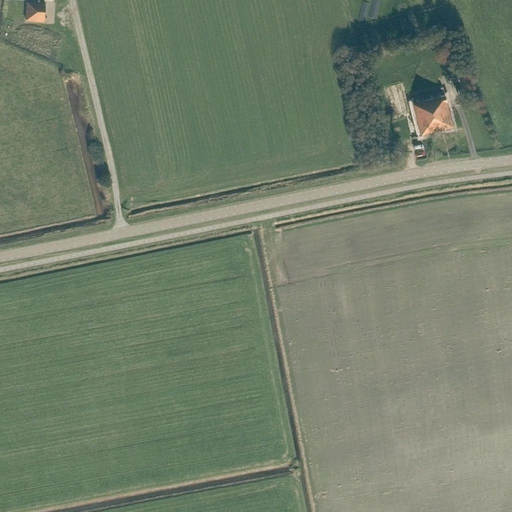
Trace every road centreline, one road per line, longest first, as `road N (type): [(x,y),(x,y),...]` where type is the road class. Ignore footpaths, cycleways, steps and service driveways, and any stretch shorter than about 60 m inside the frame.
road 1 (tertiary): [(0,257),(511,161)]
road 2 (track): [(124,232),(73,0)]
